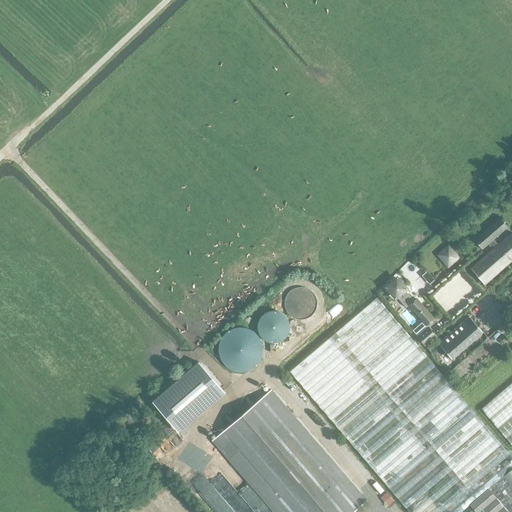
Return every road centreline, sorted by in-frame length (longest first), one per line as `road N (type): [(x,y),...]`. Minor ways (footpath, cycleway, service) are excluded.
road 1 (track): [(0,158),(167,0)]
road 2 (unknown): [(245,389),(207,416),(204,436),(269,511)]
